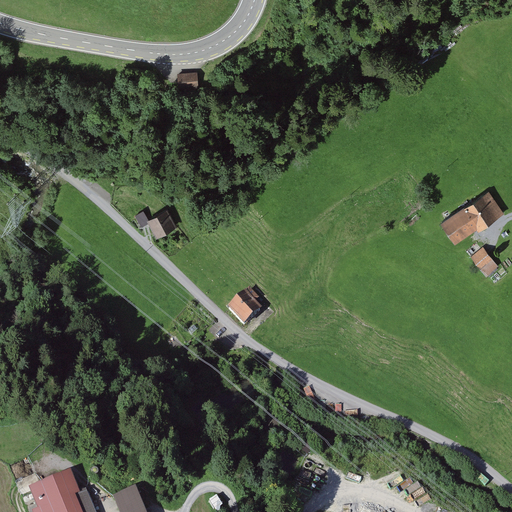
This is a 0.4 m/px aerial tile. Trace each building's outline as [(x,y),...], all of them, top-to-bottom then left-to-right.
[(204,74),(184,76),(185,86),(205,84),(204,74)] [(500,212),(488,192),(444,219),(456,238),(500,212)] [(179,236),(168,216),(151,225),(161,245),(179,236)] [(483,247),(472,256),(486,272),(497,264),(483,247)] [(270,311),(252,293),(234,313),(252,330),(270,311)] [(274,418),(269,426),(275,430),(280,422),(274,418)] [(400,496),(412,493),(405,470),(387,476),(389,484),(395,482),(400,496)] [(82,474),(38,490),(46,511),(103,511),(96,493),(90,495),(82,474)] [(148,511),(137,484),(114,494),(121,511),(148,511)]
